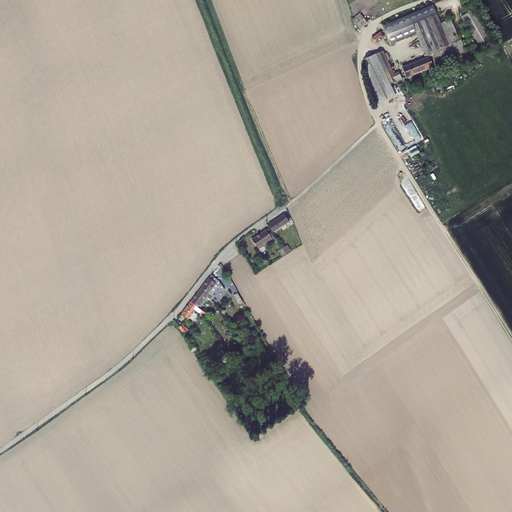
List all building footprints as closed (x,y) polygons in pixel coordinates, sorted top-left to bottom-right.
[(433,5),(383,26),(388,38),(391,43),(415,33),(416,34),(425,55),(423,55),(424,58),(429,69),(433,67),(434,70),(437,68),(436,66),(448,61),(449,63),(467,55),(461,40),(460,40),(449,45),(440,23),(433,5)] [(493,43),(474,9),(461,17),(477,46),(474,49),(475,52),(477,51),(478,52),(493,43)] [(359,13),(352,20),(359,29),(367,23),(359,13)] [(451,19),(440,23),(449,45),(460,40),(451,19)] [(415,33),(391,43),(392,44),(416,34),(415,33)] [(382,51),(375,54),(390,84),(397,81),(399,85),(404,84),(398,71),(394,74),(388,61),(390,60),(386,53),(384,54),(382,51)] [(375,54),(365,59),(369,81),(380,104),(396,97),(390,84),(375,54)] [(406,78),(429,69),(424,58),(402,67),(406,78)] [(407,110),(399,114),(405,126),(398,129),(407,146),(415,142),(413,138),(418,136),(417,133),(418,133),(415,126),(410,129),(408,123),(413,121),(407,110)] [(411,157),(421,152),(417,144),(407,150),(411,157)] [(286,213),(271,223),(275,229),(290,219),(286,213)] [(272,229),(268,232),(273,240),(277,237),(272,229)] [(253,240),(254,242),(268,232),(267,230),(253,240)] [(268,232),(254,242),(259,250),(273,240),(268,232)] [(203,288),(210,294),(217,284),(219,285),(221,286),(222,288),(224,287),(219,280),(212,276),(203,288)] [(192,302),(200,308),(210,294),(203,288),(192,302)] [(246,302),(241,293),(237,295),(242,304),(246,302)] [(200,308),(192,302),(184,313),(191,319),(197,311),(199,314),(200,315),(202,315),(204,315),(208,319),(210,316),(204,312),(200,308)]
